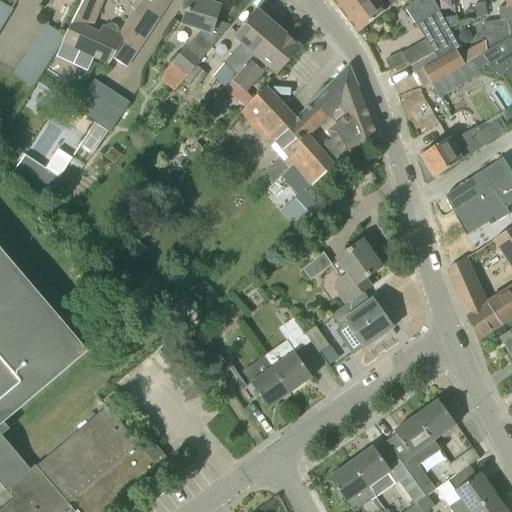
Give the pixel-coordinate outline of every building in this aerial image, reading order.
[(109,64),(113,59),(126,67),(154,26),(141,18),(152,0),(84,0),(65,38),(62,42),(109,64)] [(188,47),(187,46),(172,64),(171,64),(163,73),(164,83),(174,91),(186,77),(187,77),(230,26),(215,21),(220,6),(201,0),(190,0),(183,25),(201,31),(188,47)] [(332,0),(343,15),(361,0),(332,0)] [(359,33),(385,11),(398,0),(361,0),(343,15),(358,33),(359,33)] [(421,0),(418,2),(418,0),(405,9),(417,27),(438,61),(422,70),(423,70),(438,61),(456,51),(461,49),(449,28),(444,19),(432,0),(421,0)] [(484,23),(486,40),(487,52),(511,36),(511,0),(505,0),(506,7),(498,8),(500,21),(484,23)] [(0,15),(6,20),(13,10),(0,2),(0,15)] [(487,15),(485,5),(475,7),(477,18),(487,15)] [(214,76),(227,88),(278,28),(267,19),(267,16),(263,12),(260,13),(257,10),(233,37),(241,44),(214,76)] [(444,19),(449,28),(458,25),(456,17),(444,19)] [(65,38),(45,25),(39,35),(59,48),(62,42),(65,38)] [(267,67),(278,76),(302,49),(296,44),(296,41),(290,36),(287,36),(278,28),(227,88),(240,98),(267,67)] [(33,45),(52,58),(59,48),(39,35),(33,45)] [(496,79),(511,69),(511,36),(487,52),(482,56),(487,64),(496,79)] [(33,45),(26,55),(46,67),(52,58),(33,45)] [(456,51),(438,61),(423,70),(431,85),(449,74),(464,65),(459,56),(456,51)] [(390,71),(406,64),(400,53),(385,60),(390,71)] [(20,65),(39,77),(46,67),(26,55),(20,65)] [(477,70),(487,64),(482,56),(472,62),(477,70)] [(13,75),(22,80),(33,87),(39,77),(20,65),(13,75)] [(193,90),(207,74),(197,67),(184,83),(193,90)] [(348,68),(294,119),(264,89),(240,114),(265,144),(266,143),(280,159),(262,174),(272,186),(288,170),(288,171),(290,169),(285,163),(296,154),(292,149),(308,133),(315,126),(316,128),(339,105),(356,90),(356,91),(358,90),(348,68)] [(449,74),(431,85),(439,101),(458,89),(449,74)] [(75,110),(95,123),(114,94),(94,80),(75,110)] [(348,154),(375,135),(364,105),(358,90),(356,91),(356,90),(339,105),(344,118),(327,131),(331,139),(320,147),(308,133),(292,149),(296,154),(285,163),(290,169),(293,166),(311,187),(335,166),(333,163),(343,157),(348,154)] [(110,133),(130,103),(114,94),(95,123),(110,133)] [(219,114),(211,107),(196,122),(204,130),(219,114)] [(434,179),(486,144),(503,133),(496,122),(480,132),(477,127),(450,142),(446,135),(435,142),(437,146),(420,156),(434,179)] [(115,165),(123,155),(112,147),(105,157),(115,165)] [(60,178),(46,169),(25,155),(14,172),(49,195),(60,178)] [(511,175),(502,158),(444,197),(456,217),(466,237),(489,224),(491,227),(510,216),(505,206),(511,202),(511,175)] [(161,185),(153,177),(145,185),(153,193),(161,185)] [(328,212),(309,190),(281,215),(300,237),(328,212)] [(48,197),(41,204),(49,211),(56,204),(48,197)] [(84,225),(93,234),(101,225),(92,216),(84,225)] [(511,317),(511,228),(491,242),(511,272),(511,284),(486,301),(467,258),(448,269),(468,318),(468,319),(477,339),(477,340),(479,339),(478,339),(511,317)] [(141,255),(147,249),(135,237),(129,244),(141,255)] [(338,259),(339,259),(331,264),(340,277),(334,281),(333,290),(344,306),(344,307),(363,293),(370,288),(367,283),(368,278),(381,268),(362,242),(338,259)] [(0,483),(7,491),(31,470),(2,436),(9,429),(4,423),(88,352),(81,344),(94,333),(46,277),(33,288),(0,248),(0,483)] [(332,266),(323,254),(303,271),(310,281),(332,266)] [(374,300),(370,303),(363,293),(344,307),(344,306),(331,315),(340,329),(349,323),(365,347),(373,342),(371,340),(391,326),(392,328),(393,328),(374,300)] [(284,325),(292,337),(301,350),(311,343),(305,334),(294,318),(284,325)] [(318,354),(329,346),(315,327),(305,334),(311,343),(318,354)] [(511,330),(500,338),(511,357),(511,330)] [(161,352),(153,358),(165,372),(172,365),(161,352)] [(312,378),(295,353),(273,368),(290,393),(312,378)] [(219,368),(226,363),(220,355),(213,360),(219,368)] [(251,385),(250,384),(242,372),(234,361),(219,371),(230,386),(236,395),(251,385)] [(290,393),(273,368),(251,385),(268,409),(290,393)] [(221,405),(233,396),(236,395),(230,386),(215,396),(221,405)] [(416,416),(434,441),(456,425),(438,400),(416,416)] [(0,511),(104,511),(157,467),(157,466),(166,458),(153,442),(143,450),(106,406),(105,407),(106,409),(37,467),(36,466),(31,470),(7,491),(13,499),(0,510),(0,511)] [(440,450),(433,442),(434,441),(416,416),(394,432),(409,453),(399,461),(409,474),(426,498),(427,497),(436,491),(418,466),(440,450)] [(350,463),(368,488),(376,498),(395,485),(387,474),(391,472),(373,447),(350,463)] [(456,476),(469,467),(480,459),(472,449),(450,464),(451,465),(449,466),(456,476)] [(368,488),(350,463),(329,479),(347,503),(368,488)] [(448,482),(455,492),(461,499),(448,508),(450,511),(473,511),(496,496),(480,474),(476,476),(469,467),(456,476),(448,482)] [(399,481),(416,505),(418,504),(426,498),(409,474),(399,481)] [(473,511),(507,511),(496,496),(473,511)] [(427,497),(426,498),(418,504),(423,511),(427,511),(434,507),(427,497)]
